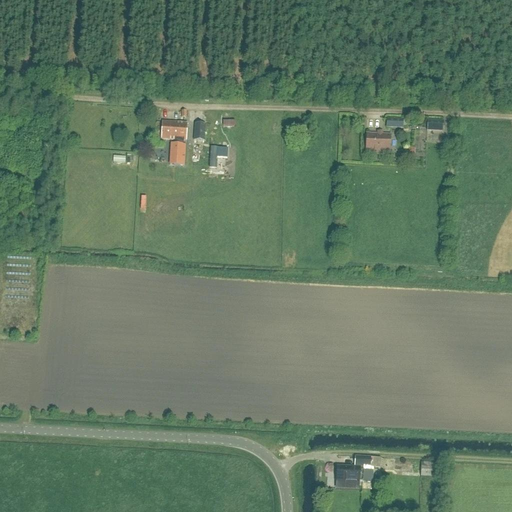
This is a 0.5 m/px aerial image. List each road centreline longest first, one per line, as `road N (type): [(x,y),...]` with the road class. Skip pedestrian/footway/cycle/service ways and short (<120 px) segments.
road 1 (track): [(511,116),(0,93)]
road 2 (tertiary): [(278,470),(242,443),(0,428)]
road 3 (track): [(511,461),(332,453)]
